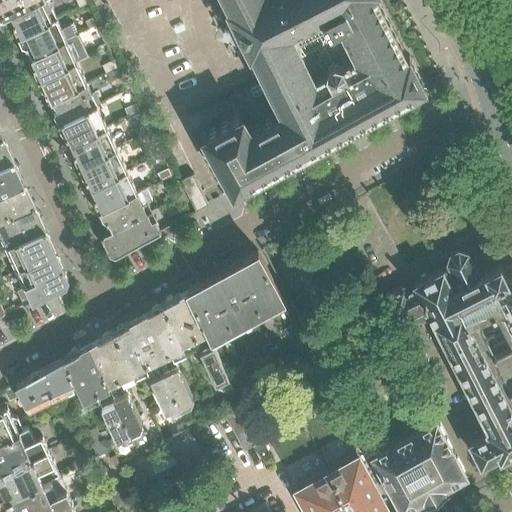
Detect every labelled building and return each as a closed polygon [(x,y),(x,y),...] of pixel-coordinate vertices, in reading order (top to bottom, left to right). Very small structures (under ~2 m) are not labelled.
[(36,0),(0,0),(0,16),(0,17),(3,15),(3,16),(11,12),(36,0)] [(56,16),(48,0),(36,0),(11,12),(14,19),(13,20),(14,23),(13,26),(17,35),(56,16)] [(322,141),(322,140),(404,95),(405,96),(421,87),(420,86),(424,84),(377,0),(227,0),(230,6),(228,7),(250,51),(252,50),(283,112),(251,129),(243,113),(204,135),(211,148),(233,188),(306,149),(322,141)] [(31,55),(67,38),(78,33),(73,22),(62,27),(56,16),(17,35),(21,44),(25,45),(26,48),(27,47),(31,55)] [(95,24),(91,16),(84,20),(88,28),(95,24)] [(78,60),(67,38),(31,55),(35,63),(33,63),(35,66),(33,69),(38,79),(78,60)] [(113,59),(102,65),(106,73),(117,67),(114,60),(113,59)] [(88,81),(78,60),(38,79),(42,88),(45,89),(46,92),(48,91),(51,99),(88,81)] [(117,67),(106,73),(109,80),(121,74),(117,67)] [(98,103),(88,81),(51,99),(55,107),(54,107),(55,110),(54,113),(58,122),(98,103)] [(109,125),(98,103),(58,122),(62,131),(65,132),(67,135),(68,135),(71,142),(109,125)] [(143,117),(139,109),(132,113),(135,121),(143,117)] [(119,146),(109,125),(71,142),(75,150),(74,151),(75,153),(74,157),(78,166),(119,146)] [(12,159),(11,157),(8,151),(8,148),(6,144),(3,141),(2,139),(3,138),(3,137),(0,138),(0,166),(14,160),(13,159),(12,159)] [(130,168),(119,146),(78,166),(82,175),(85,176),(87,179),(88,178),(91,186),(130,168)] [(22,182),(21,180),(18,174),(18,170),(16,166),(14,164),(13,162),(14,161),(14,160),(0,166),(0,193),(24,183),(23,182),(22,182)] [(140,189),(130,168),(91,186),(95,194),(94,194),(95,197),(94,200),(98,209),(140,189)] [(193,173),(191,174),(181,179),(180,179),(187,195),(201,188),(193,173)] [(33,205),(32,203),(29,196),(29,193),(27,189),(24,187),(23,185),(25,184),(24,183),(0,193),(0,221),(35,205),(34,204),(33,205)] [(183,197),(178,187),(170,190),(175,200),(183,197)] [(201,188),(187,195),(195,211),(208,204),(207,202),(201,188)] [(151,211),(140,189),(98,209),(102,218),(106,220),(107,222),(108,222),(111,229),(151,211)] [(186,203),(183,197),(175,200),(178,206),(186,203)] [(43,228),(42,225),(39,219),(39,216),(37,212),(35,210),(34,207),(35,207),(35,205),(0,221),(0,241),(3,248),(45,229),(45,227),(43,228)] [(367,226),(358,208),(346,214),(356,233),(367,226)] [(115,255),(160,230),(151,211),(111,229),(103,233),(104,233),(101,234),(102,237),(109,253),(115,255)] [(54,251),(53,248),(50,242),(50,239),(48,235),(45,233),(44,230),(46,230),(45,229),(3,248),(14,271),(56,251),(55,250),(54,251)] [(511,273),(506,277),(500,264),(479,275),(467,252),(458,249),(450,253),(448,261),(450,265),(443,268),(442,268),(414,282),(416,285),(406,290),(403,286),(384,295),(403,333),(422,323),(420,319),(430,314),(434,322),(435,322),(489,427),(487,428),(488,431),(469,440),(481,462),(499,453),(500,455),(511,449),(511,273)] [(283,296),(257,250),(221,270),(246,316),(283,296)] [(65,282),(67,276),(62,265),(61,266),(60,264),(60,261),(58,257),(56,255),(55,253),(56,253),(56,251),(14,271),(21,288),(17,290),(24,305),(65,282)] [(246,316),(221,270),(189,287),(212,335),(246,316)] [(233,379),(212,335),(189,287),(163,301),(186,348),(188,348),(198,343),(215,379),(224,383),(233,379)] [(177,359),(188,353),(190,352),(188,348),(186,348),(163,301),(140,314),(184,406),(191,403),(193,393),(177,359)] [(184,406),(140,314),(113,329),(137,379),(139,378),(138,376),(149,371),(165,406),(175,411),(184,406)] [(313,355),(295,322),(285,327),(304,360),(313,355)] [(264,336),(259,325),(253,328),(259,339),(264,336)] [(259,339),(253,328),(247,331),(253,342),(259,339)] [(125,385),(137,379),(113,329),(87,343),(132,435),(140,431),(142,420),(125,385)] [(132,435),(87,343),(64,356),(80,391),(87,408),(99,402),(116,437),(125,442),(133,438),(132,435)] [(80,391),(64,356),(44,367),(26,377),(16,383),(30,413),(80,391)] [(18,429),(6,405),(0,408),(0,407),(0,439),(18,431),(18,429)] [(248,424),(241,409),(239,405),(226,411),(244,447),(257,440),(248,424)] [(256,419),(249,405),(241,409),(248,424),(256,419)] [(95,422),(90,412),(79,417),(84,427),(95,422)] [(466,472),(436,417),(416,429),(413,424),(402,429),(405,434),(371,453),(401,508),(422,497),(424,502),(448,489),(446,484),(467,473),(466,472)] [(190,424),(187,419),(176,426),(178,431),(190,424)] [(0,470),(48,448),(41,432),(34,435),(29,424),(18,429),(18,431),(0,439),(0,470)] [(108,437),(105,429),(99,432),(103,439),(108,437)] [(116,464),(110,450),(116,448),(111,439),(104,442),(108,451),(114,466),(116,464)] [(108,451),(104,442),(100,444),(97,452),(98,455),(108,451)] [(52,477),(47,466),(55,463),(48,448),(0,470),(0,501),(0,502),(44,482),(44,481),(52,477)] [(389,511),(355,449),(337,459),(340,464),(317,477),(314,472),(293,483),(309,511),(389,511)] [(44,511),(72,499),(66,486),(50,494),(44,482),(0,502),(4,511),(44,511)] [(78,511),(72,499),(44,511),(78,511)] [(270,511),(266,503),(252,511),(253,511),(270,511)]
